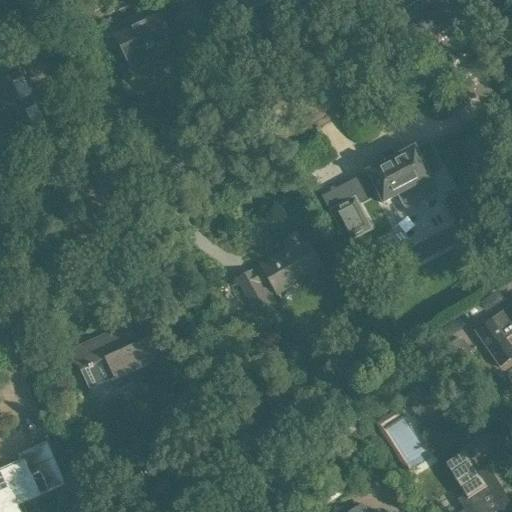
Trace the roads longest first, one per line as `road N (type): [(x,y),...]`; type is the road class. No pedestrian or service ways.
road 1 (tertiary): [(429,18),(225,141),(0,250)]
road 2 (residential): [(511,120),(429,18)]
